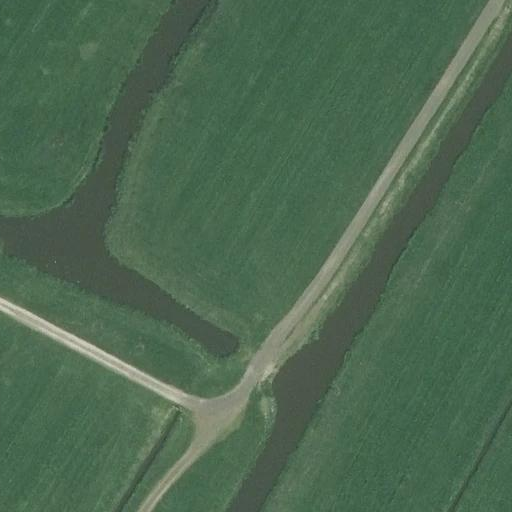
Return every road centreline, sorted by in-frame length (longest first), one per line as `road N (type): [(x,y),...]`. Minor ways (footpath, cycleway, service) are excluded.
road 1 (track): [(234,404),(338,264),(501,0)]
road 2 (track): [(234,404),(169,398),(0,310)]
road 3 (track): [(143,511),(234,404)]
